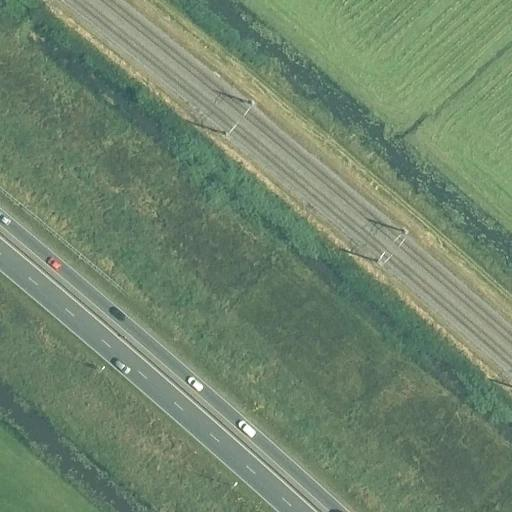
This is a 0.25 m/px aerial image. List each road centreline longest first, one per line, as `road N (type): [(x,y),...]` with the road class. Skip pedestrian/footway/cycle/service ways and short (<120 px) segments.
road 1 (trunk): [(333,511),(0,218)]
road 2 (trunk): [(0,255),(296,511)]
